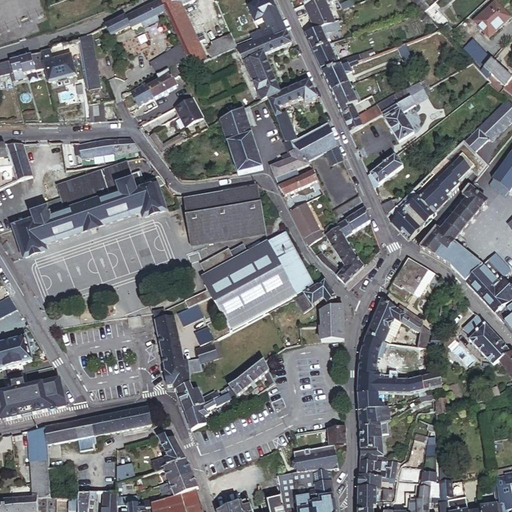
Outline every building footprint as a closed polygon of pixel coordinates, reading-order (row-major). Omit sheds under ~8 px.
[(165,0),(106,27),(111,37),(127,30),(131,28),(141,23),(156,16),(167,11),(185,49),(190,60),(193,58),(198,64),(207,60),(185,13),(182,6),(195,0),(196,0),(197,1),(200,0),(165,0)] [(268,100),(281,95),(265,55),(292,44),(287,33),(288,33),(273,0),(263,0),(249,6),(256,22),(262,20),(264,22),(268,21),(270,28),(264,32),(246,38),(248,41),(249,45),(236,49),(240,55),(248,68),(263,102),(268,100)] [(325,0),(319,0),(305,6),(312,22),(332,13),(325,0)] [(422,0),(411,0),(417,6),(433,22),(441,28),(448,21),(432,5),(429,9),(427,7),(431,3),(427,0),(423,0),(423,1),(422,0)] [(511,19),(511,18),(497,3),(476,23),(492,39),(511,19)] [(195,8),(185,13),(207,60),(236,49),(234,45),(229,34),(212,42),(195,8)] [(332,13),(312,22),(316,31),(337,24),(332,13)] [(421,13),(418,16),(423,22),(427,19),(421,13)] [(156,16),(141,23),(144,30),(159,23),(156,16)] [(350,133),(381,116),(378,107),(359,117),(353,106),(358,103),(357,101),(359,99),(357,95),(355,96),(347,78),(354,75),(351,67),(367,61),(373,59),(371,53),(341,64),(332,45),(330,45),(328,41),(332,39),(330,34),(342,30),(341,26),(345,25),(344,22),(337,24),(316,31),(306,34),(350,133)] [(90,34),(79,39),(87,91),(99,89),(90,34)] [(511,79),(492,61),(493,60),(475,40),(464,50),(484,69),(507,89),(506,91),(511,96),(511,79)] [(408,46),(400,49),(405,63),(413,60),(408,46)] [(185,49),(152,66),(158,78),(178,68),(176,65),(188,59),(188,61),(190,60),(185,49)] [(52,51),(42,53),(46,69),(50,83),(78,76),(73,56),(55,60),(52,51)] [(42,53),(11,61),(16,81),(26,78),(25,75),(46,69),(42,53)] [(373,59),(367,61),(369,68),(375,65),(373,59)] [(11,61),(8,62),(10,69),(11,74),(13,81),(16,81),(11,61)] [(10,69),(8,62),(1,64),(3,71),(10,69)] [(0,63),(0,76),(11,74),(10,69),(3,71),(1,64),(0,63)] [(158,78),(152,81),(154,85),(147,89),(145,85),(131,92),(139,108),(177,88),(173,80),(182,76),(178,68),(158,78)] [(186,84),(182,76),(173,80),(177,88),(186,84)] [(268,100),(286,142),(296,138),(286,114),(282,116),(279,110),(283,108),(304,100),(306,104),(318,99),(311,82),(281,95),(268,100)] [(429,101),(424,93),(413,99),(418,107),(429,101)] [(204,122),(193,101),(175,110),(186,131),(204,122)] [(476,154),(490,140),(493,143),(511,124),(511,104),(509,102),(466,143),(476,154)] [(102,103),(89,104),(92,122),(103,122),(102,103)] [(245,110),(222,121),(238,175),(264,170),(245,110)] [(328,124),(296,138),(286,142),(290,154),(298,171),(304,168),(310,166),(308,162),(333,149),(335,154),(340,152),(328,124)] [(156,136),(149,139),(162,156),(169,152),(173,150),(172,149),(175,148),(178,146),(185,142),(182,137),(164,149),(156,136)] [(79,144),(62,144),(65,173),(96,167),(95,157),(115,154),(116,157),(140,152),(131,141),(111,141),(80,146),(79,144)] [(438,215),(451,202),(450,201),(464,187),(462,185),(474,174),(479,178),(488,167),(465,143),(422,184),(425,187),(434,178),(436,180),(392,223),(402,233),(406,232),(402,234),(410,242),(412,241),(413,242),(439,217),(438,215)] [(7,145),(0,145),(0,169),(13,166),(17,182),(33,176),(24,145),(7,145)] [(511,148),(493,174),(506,184),(511,176),(511,148)] [(169,152),(162,156),(166,162),(172,157),(169,152)] [(280,187),(295,181),(292,174),(298,171),(290,154),(283,157),(285,161),(272,167),(280,187)] [(397,157),(369,177),(375,189),(405,168),(397,157)] [(166,212),(158,188),(148,191),(139,194),(132,174),(129,164),(58,188),(61,199),(46,204),(48,209),(32,215),(35,223),(16,229),(26,259),(45,252),(43,246),(144,213),(146,218),(166,212)] [(314,173),(310,166),(304,168),(307,176),(314,173)] [(304,168),(298,171),(301,178),(307,176),(304,168)] [(141,171),(132,174),(139,194),(148,191),(145,182),(141,171)] [(301,178),(298,171),(292,174),(295,181),(301,178)] [(295,181),(280,187),(285,197),(319,182),(314,173),(307,176),(301,178),(295,181)] [(145,182),(148,191),(158,188),(165,186),(159,178),(145,182)] [(440,226),(421,248),(452,268),(456,272),(460,269),(456,264),(457,263),(449,252),(456,243),(481,211),(482,212),(489,203),(481,197),(486,191),(476,183),(440,226)] [(186,216),(191,245),(267,233),(262,204),(259,186),(222,193),(223,195),(185,202),(187,216),(186,216)] [(325,196),(322,190),(309,196),(311,203),(325,196)] [(364,205),(360,197),(333,212),(336,220),(345,216),(364,205)] [(307,204),(292,211),(309,248),(324,238),(307,204)] [(345,238),(347,237),(371,222),(366,210),(347,221),(339,226),(338,226),(339,228),(345,238)] [(345,216),(336,220),(339,226),(347,221),(345,216)] [(345,238),(339,228),(327,237),(341,260),(335,265),(329,270),(328,271),(345,285),(364,268),(356,256),(355,257),(353,252),(355,250),(347,237),(345,238)] [(295,295),(312,286),(286,236),(269,245),(268,243),(236,260),(207,276),(201,279),(208,290),(211,297),(230,332),(296,297),(295,295)] [(456,243),(449,252),(457,263),(456,264),(460,269),(456,272),(467,284),(472,280),(468,274),(485,262),(456,243)] [(201,264),(207,276),(236,260),(230,249),(201,264)] [(322,252),(317,257),(322,263),(329,270),(335,265),(328,259),(322,252)] [(472,280),(467,284),(504,324),(505,322),(511,316),(507,309),(511,305),(511,285),(510,287),(502,277),(505,274),(491,256),(485,262),(468,274),(472,280)] [(430,271),(409,260),(389,292),(405,303),(410,294),(418,281),(421,283),(430,271)] [(418,281),(410,294),(419,299),(422,298),(429,285),(430,286),(437,275),(430,271),(421,283),(418,281)] [(336,298),(325,283),(320,287),(318,286),(304,294),(312,307),(323,300),(327,305),(336,298)] [(211,297),(208,290),(187,302),(184,303),(185,305),(184,306),(185,308),(186,308),(188,310),(211,297)] [(0,320),(18,311),(10,296),(0,301),(0,320)] [(383,301),(367,339),(384,344),(385,342),(395,321),(402,325),(415,333),(421,333),(418,349),(427,350),(427,353),(430,352),(430,350),(429,349),(429,346),(431,347),(431,348),(440,347),(442,338),(434,336),(432,344),(428,344),(431,333),(422,328),(423,323),(403,309),(401,314),(398,311),(383,301)] [(344,340),(344,307),(326,309),(319,313),(320,324),(329,323),(330,337),(333,337),(334,341),(340,340),(344,340)] [(156,323),(158,334),(177,330),(176,328),(189,325),(187,316),(167,320),(165,312),(155,313),(155,315),(157,322),(156,323)] [(504,344),(477,316),(464,329),(472,338),(469,340),(493,366),(500,362),(511,377),(511,354),(511,355),(504,344)] [(402,325),(395,321),(385,342),(392,344),(394,338),(397,339),(402,325)] [(329,323),(320,324),(321,343),(328,343),(328,341),(334,341),(333,337),(330,337),(329,323)] [(183,363),(177,330),(158,334),(165,367),(183,363)] [(196,334),(200,346),(212,342),(209,330),(196,334)] [(383,359),(387,345),(384,344),(367,339),(361,355),(379,358),(383,359)] [(0,370),(33,363),(27,340),(0,346),(0,370)] [(196,351),(197,353),(199,360),(200,365),(217,360),(214,349),(219,347),(218,342),(212,343),(213,346),(196,351)] [(219,347),(214,349),(217,360),(223,358),(219,347)] [(429,377),(427,353),(427,350),(418,349),(419,379),(423,379),(429,377)] [(188,362),(199,360),(197,353),(187,355),(188,362)] [(381,376),(382,363),(378,363),(379,358),(361,355),(360,376),(381,376)] [(188,362),(189,374),(202,372),(200,365),(199,360),(188,362)] [(189,374),(188,362),(183,363),(165,367),(166,373),(165,373),(168,387),(173,387),(175,392),(176,391),(190,384),(189,374)] [(220,392),(222,396),(227,394),(227,395),(227,396),(228,395),(229,396),(233,393),(236,398),(264,377),(268,373),(269,373),(264,362),(241,380),(225,390),(220,392)] [(264,377),(270,388),(274,385),(268,373),(264,377)] [(381,376),(360,376),(358,395),(359,412),(360,428),(360,462),(375,463),(388,463),(388,458),(377,457),(376,442),(382,442),(381,436),(380,424),(388,422),(389,422),(387,407),(383,408),(383,404),(378,405),(378,395),(412,395),(419,394),(425,392),(423,379),(419,379),(410,382),(381,382),(381,376)] [(425,392),(443,388),(440,376),(429,377),(423,379),(425,392)] [(190,384),(176,391),(185,414),(192,432),(202,427),(207,425),(204,418),(208,416),(208,415),(211,413),(209,410),(216,407),(216,409),(231,401),(229,396),(228,395),(227,396),(227,395),(213,402),(213,401),(219,397),(217,394),(215,395),(214,393),(202,398),(198,390),(194,392),(190,384)] [(30,416),(72,407),(74,406),(76,404),(76,403),(75,400),(69,390),(27,400),(30,416)] [(479,395),(481,402),(492,397),(489,391),(479,395)] [(425,392),(419,394),(419,400),(420,399),(421,404),(427,402),(434,401),(434,396),(426,398),(425,392)] [(436,400),(437,414),(447,413),(445,399),(436,400)] [(0,423),(20,419),(17,403),(0,406),(0,423)] [(34,501),(13,502),(13,511),(55,511),(56,507),(56,501),(51,501),(50,491),(49,470),(47,446),(78,441),(80,452),(92,450),(91,445),(96,444),(95,438),(152,427),(149,409),(28,432),(29,445),(34,501)] [(502,411),(496,413),(498,420),(504,417),(502,411)] [(489,416),(491,422),(498,420),(496,413),(489,416)] [(380,424),(381,436),(390,436),(388,422),(380,424)] [(346,445),(347,428),(346,428),(329,431),(329,447),(346,445)] [(196,489),(199,489),(187,460),(186,460),(173,434),(161,438),(170,458),(155,463),(159,473),(164,471),(169,484),(164,485),(165,488),(171,486),(174,497),(196,489)] [(426,451),(428,445),(414,441),(412,447),(426,451)] [(310,450),(308,450),(313,473),(314,473),(329,471),(338,470),(334,447),(310,451),(310,450)] [(308,450),(294,453),(295,463),(297,471),(297,474),(313,473),(308,450)] [(504,472),(500,451),(495,452),(499,473),(504,472)] [(424,474),(436,474),(437,454),(426,454),(423,474),(424,474)] [(375,463),(360,462),(359,489),(382,491),(382,482),(395,483),(396,479),(398,464),(388,463),(387,469),(387,472),(375,471),(375,468),(375,463)] [(117,468),(118,483),(136,479),(133,465),(117,468)] [(405,465),(404,465),(401,469),(400,472),(398,482),(395,502),(394,503),(394,508),(400,508),(400,503),(402,503),(402,501),(403,491),(406,491),(406,489),(409,466),(405,465)] [(63,469),(49,470),(50,491),(54,491),(53,477),(63,475),(63,469)] [(329,471),(314,473),(315,485),(331,484),(329,471)] [(335,511),(332,488),(344,487),(344,484),(331,486),(331,484),(315,485),(314,473),(313,473),(297,474),(277,477),(282,499),(284,511),(335,511)] [(436,483),(436,474),(424,474),(422,483),(422,485),(425,485),(425,483),(430,483),(436,483)] [(413,481),(412,489),(410,501),(418,501),(419,489),(419,485),(420,480),(417,479),(416,482),(414,481),(413,481)] [(450,503),(453,503),(451,482),(445,483),(441,482),(442,504),(450,503)] [(88,511),(89,501),(97,500),(97,497),(97,494),(79,494),(79,492),(78,483),(70,484),(71,491),(54,491),(50,491),(51,501),(56,501),(79,500),(78,511),(88,511)] [(430,511),(430,483),(425,483),(425,485),(422,485),(421,490),(421,500),(420,511),(430,511)] [(202,511),(196,489),(174,497),(169,499),(153,504),(153,508),(153,511),(202,511)] [(382,491),(359,489),(358,511),(370,511),(373,511),(376,511),(375,504),(375,496),(379,496),(379,502),(382,502),(391,502),(392,501),(394,492),(382,491)] [(406,491),(403,491),(402,501),(410,501),(412,489),(406,489),(406,491)] [(117,492),(97,494),(97,497),(103,497),(102,511),(145,511),(146,509),(153,508),(153,504),(153,500),(139,503),(139,499),(127,501),(117,501),(117,492)] [(167,495),(153,500),(153,504),(169,499),(167,495)] [(284,511),(282,499),(260,504),(261,511),(284,511)] [(78,511),(79,500),(56,501),(56,507),(69,508),(68,511),(78,511)] [(468,511),(467,501),(453,503),(450,503),(450,511),(468,511)] [(0,511),(13,511),(13,502),(0,502),(0,511)] [(450,511),(450,503),(442,504),(441,504),(441,511),(450,511)]
